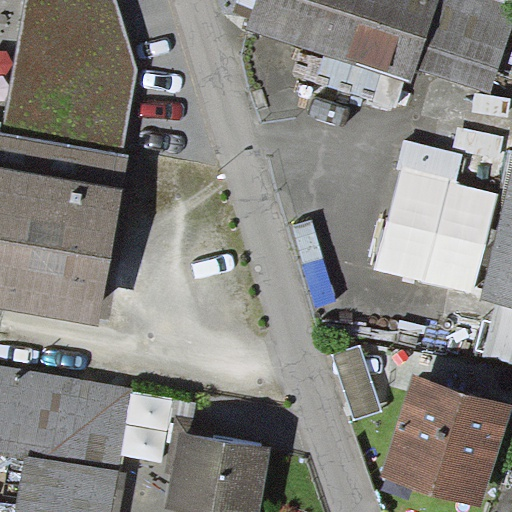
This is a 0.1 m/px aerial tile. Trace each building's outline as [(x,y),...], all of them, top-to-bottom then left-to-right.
[(24,0),(1,134),(120,154),(135,65),(116,0),(24,0)] [(484,108),(511,14),(511,12),(470,0),(259,0),(248,38),(484,108)] [(1,134),(0,134),(0,294),(97,311),(124,155),(120,154),(1,134)] [(511,167),(481,297),(511,305),(511,167)] [(102,511),(124,392),(0,369),(0,457),(23,461),(13,511),(102,511)] [(479,508),(509,402),(408,373),(378,480),(479,508)] [(247,511),(260,449),(168,431),(155,504),(197,511),(247,511)]
